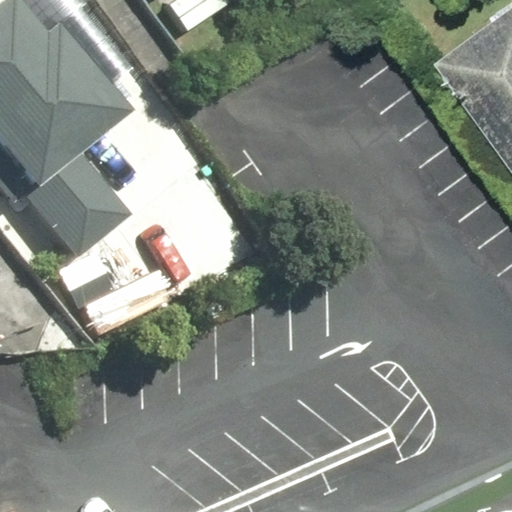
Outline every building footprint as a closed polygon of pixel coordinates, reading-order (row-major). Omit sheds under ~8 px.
[(0,0),(0,166),(70,248),(118,208),(72,154),(120,113),(41,22),(29,32),(1,0),(0,0)] [(162,0),(157,4),(180,35),(226,0),(162,0)] [(511,23),(462,60),(511,129),(511,23)] [(150,256),(174,289),(237,244),(191,180),(154,207),(176,238),(150,256)] [(94,242),(37,288),(85,347),(142,302),(94,242)]
